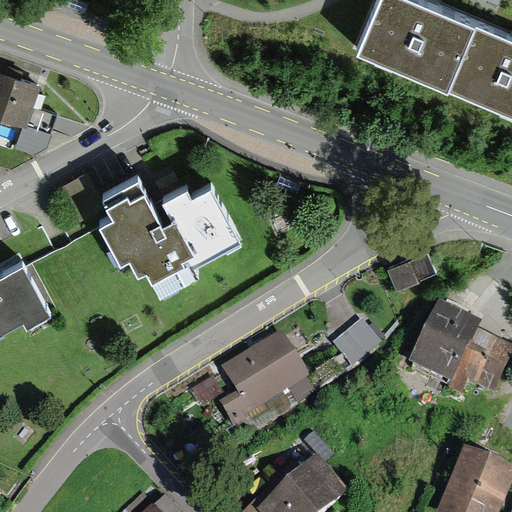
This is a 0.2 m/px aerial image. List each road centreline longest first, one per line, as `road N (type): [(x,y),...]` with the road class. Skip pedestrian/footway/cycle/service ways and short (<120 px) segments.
road 1 (residential): [(359,248),(111,413)]
road 2 (secondary): [(369,161),(163,83)]
road 3 (residential): [(0,196),(129,118),(163,83)]
road 4 (secondary): [(163,83),(0,25)]
road 5 (residential): [(111,413),(199,511)]
road 6 (residential): [(111,413),(25,511)]
